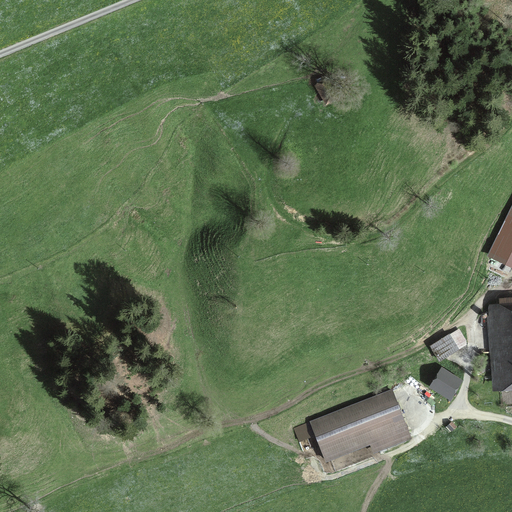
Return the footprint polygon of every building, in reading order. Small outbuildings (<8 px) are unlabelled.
[(332,98),(323,81),(315,86),(324,102),(332,98)] [(511,214),(508,213),(487,256),(511,268),(511,214)] [(499,384),(511,383),(511,304),(493,306),(499,384)] [(431,346),(439,359),(466,342),(458,330),(431,346)] [(443,406),(459,380),(430,362),(414,388),(443,406)] [(409,437),(390,390),(310,421),(325,460),(374,440),(378,449),(409,437)]
